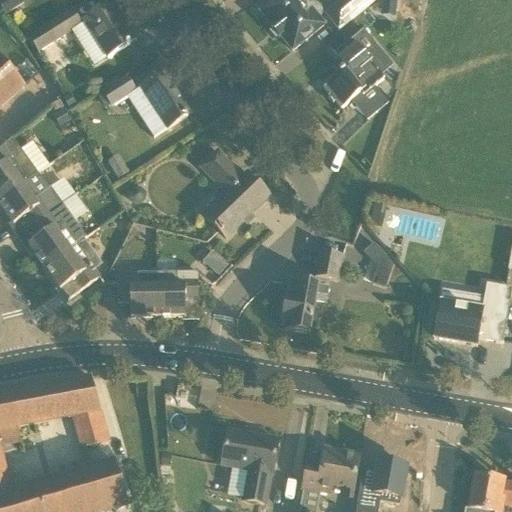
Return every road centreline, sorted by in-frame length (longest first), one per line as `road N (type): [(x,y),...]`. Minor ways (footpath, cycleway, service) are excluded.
road 1 (residential): [(216,364),(213,324),(226,288),(290,212),(287,172),(152,0)]
road 2 (secondary): [(446,407),(216,364)]
road 3 (secondary): [(216,364),(119,353),(30,361)]
